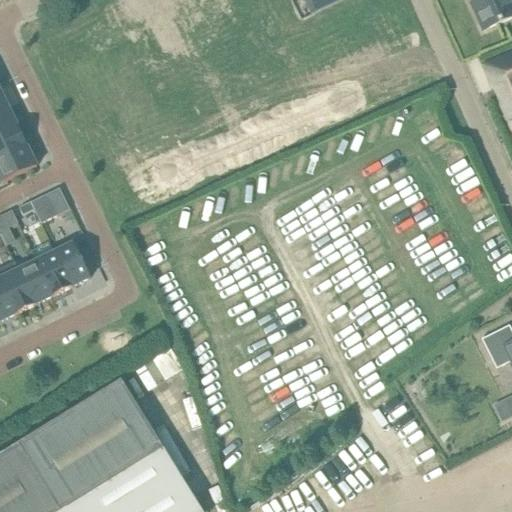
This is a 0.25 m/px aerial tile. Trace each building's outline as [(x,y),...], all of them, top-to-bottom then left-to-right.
[(306,0),(312,11),(336,0),(306,0)] [(511,18),(511,5),(509,0),(471,0),(486,30),(511,18)] [(511,53),(502,58),(483,66),(494,90),(495,89),(501,100),(498,101),(511,132),(511,53)] [(0,113),(8,109),(0,92),(0,113)] [(0,113),(0,137),(18,129),(8,109),(0,113)] [(0,161),(27,148),(18,128),(18,129),(0,137),(0,161)] [(27,148),(0,161),(0,179),(3,185),(37,168),(27,148)] [(49,195),(31,204),(41,225),(60,216),(70,211),(59,190),(49,195)] [(31,203),(19,209),(23,217),(35,211),(31,203)] [(74,245),(55,254),(72,289),(91,279),(74,245)] [(55,254),(37,263),(53,298),(72,289),(55,254)] [(15,263),(14,264),(35,306),(53,298),(37,263),(19,272),(15,263)] [(14,264),(0,270),(0,281),(17,315),(17,316),(35,307),(35,306),(14,264)] [(0,323),(17,315),(0,281),(0,323)] [(511,332),(509,327),(481,341),(496,370),(509,364),(511,369),(511,332)] [(199,511),(120,382),(0,457),(0,511),(199,511)]
